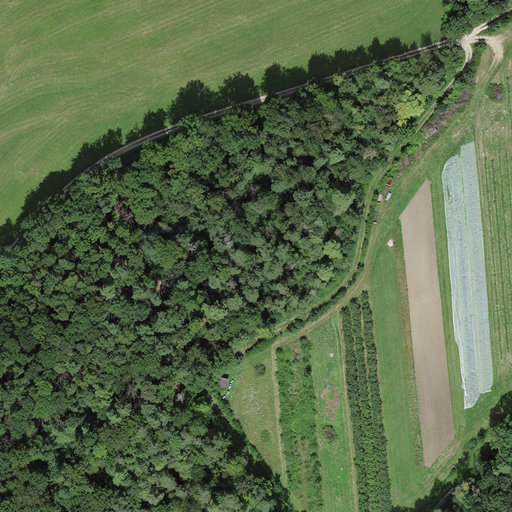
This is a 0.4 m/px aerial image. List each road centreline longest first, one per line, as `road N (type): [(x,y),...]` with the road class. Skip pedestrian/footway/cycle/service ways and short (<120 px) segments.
road 1 (track): [(461,36),(459,62),(444,88),(375,179),(356,267),(342,291),(146,401),(97,449)]
road 2 (track): [(511,9),(461,36),(212,114),(92,162),(0,260)]
road 3 (track): [(190,378),(289,511)]
road 4 (track): [(413,511),(511,415)]
